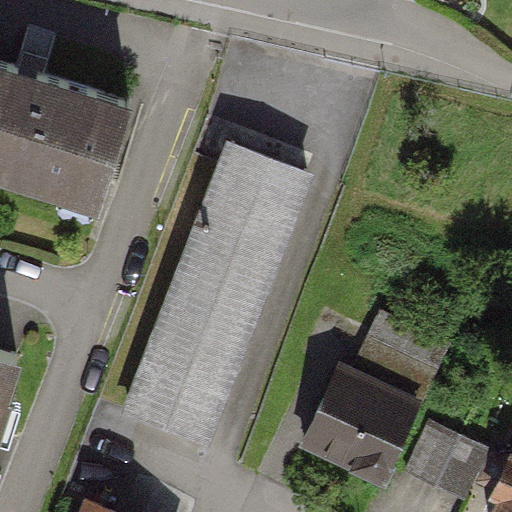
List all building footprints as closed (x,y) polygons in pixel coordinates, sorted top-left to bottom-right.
[(126,101),(0,62),(0,182),(92,211),(126,101)] [(307,172),(232,143),(127,408),(202,438),(307,172)] [(444,342),(381,313),(354,372),(340,366),(306,438),(383,474),(444,342)] [(0,388),(13,350),(0,346),(0,388)] [(488,447),(432,421),(408,470),(464,497),(488,447)] [(511,511),(511,456),(510,455),(493,491),(504,496),(496,511),(511,511)] [(109,511),(88,503),(84,511),(109,511)]
